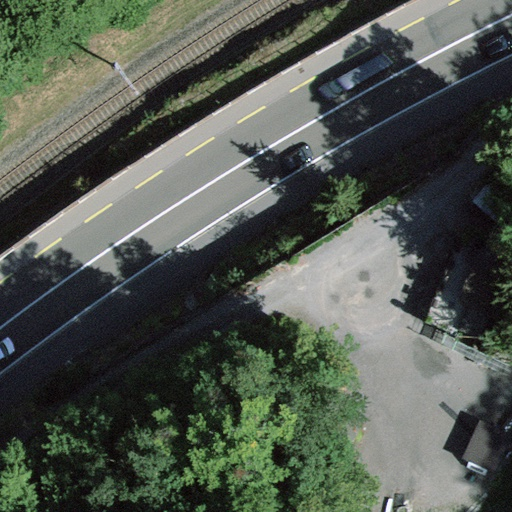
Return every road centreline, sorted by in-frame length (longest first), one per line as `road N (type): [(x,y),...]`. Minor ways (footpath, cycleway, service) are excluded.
road 1 (primary): [(511,17),(211,182),(0,330)]
road 2 (track): [(399,224),(398,345),(438,511)]
